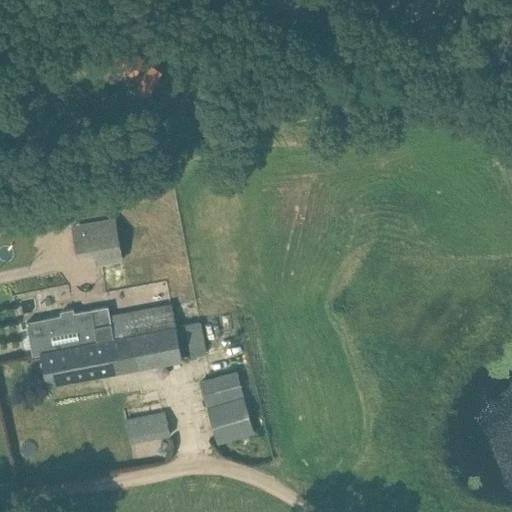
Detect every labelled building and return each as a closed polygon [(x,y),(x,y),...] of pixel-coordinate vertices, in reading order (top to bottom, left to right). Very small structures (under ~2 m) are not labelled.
[(413,0),(408,15),(438,27),(448,0),(413,0)] [(124,51),(116,65),(134,74),(141,60),(124,51)] [(152,66),(141,87),(158,96),(170,75),(152,66)] [(122,260),(115,219),(71,226),(76,254),(94,251),(96,265),(122,260)] [(108,306),(91,309),(98,341),(105,340),(112,372),(182,359),(182,357),(192,356),(205,353),(199,321),(176,326),(171,303),(110,315),(108,306)] [(44,333),(30,336),(33,354),(41,353),(47,385),(112,372),(105,340),(98,341),(91,309),(74,312),(74,308),(60,311),(61,315),(45,318),(47,330),(44,333)] [(253,431),(235,371),(200,381),(218,442),(253,431)] [(170,435),(165,411),(126,419),(130,442),(170,435)]
